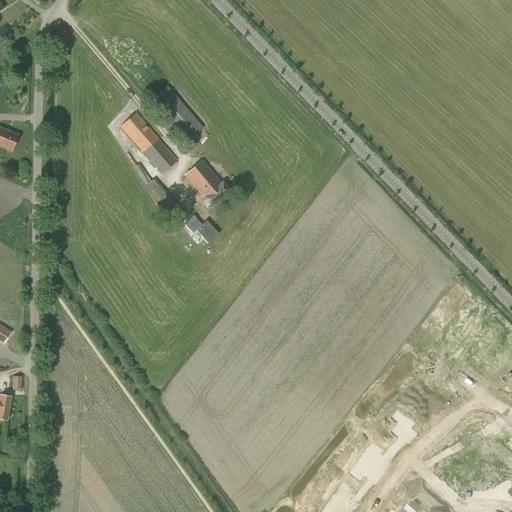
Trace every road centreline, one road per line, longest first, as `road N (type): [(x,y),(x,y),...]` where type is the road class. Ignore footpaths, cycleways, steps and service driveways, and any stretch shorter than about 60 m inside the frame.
road 1 (unclassified): [(28,511),(40,47),(60,0)]
road 2 (tertiary): [(511,306),(218,0)]
road 3 (residential): [(374,511),(442,427),(483,397)]
